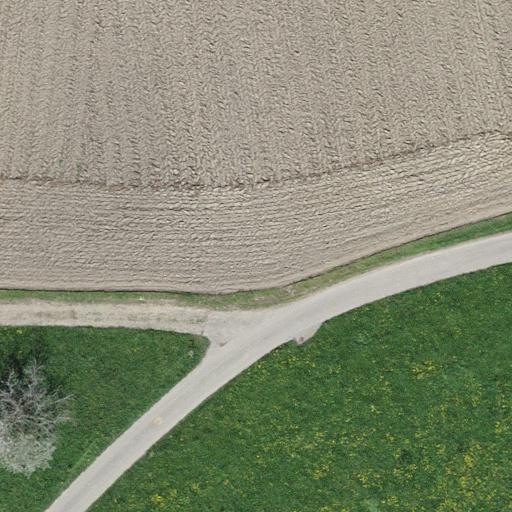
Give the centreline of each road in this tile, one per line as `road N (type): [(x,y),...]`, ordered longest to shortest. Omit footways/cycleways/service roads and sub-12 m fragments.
road 1 (unclassified): [(65,511),(174,404),(261,336),(380,283),(511,247)]
road 2 (track): [(261,336),(183,315),(0,312)]
